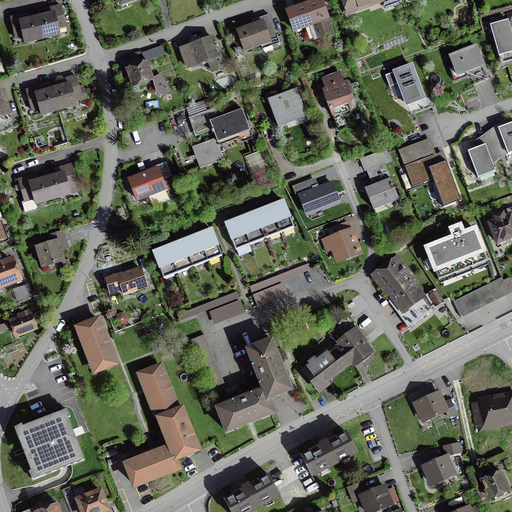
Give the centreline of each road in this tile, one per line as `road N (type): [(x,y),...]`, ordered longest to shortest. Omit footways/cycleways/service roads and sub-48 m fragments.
road 1 (residential): [(5,401),(65,307),(100,226),(110,122),(98,60)]
road 2 (residential): [(417,374),(358,282),(371,250),(340,165)]
road 3 (tertiary): [(184,497),(369,397)]
road 4 (residential): [(98,60),(264,0)]
road 5 (residential): [(369,397),(412,511)]
